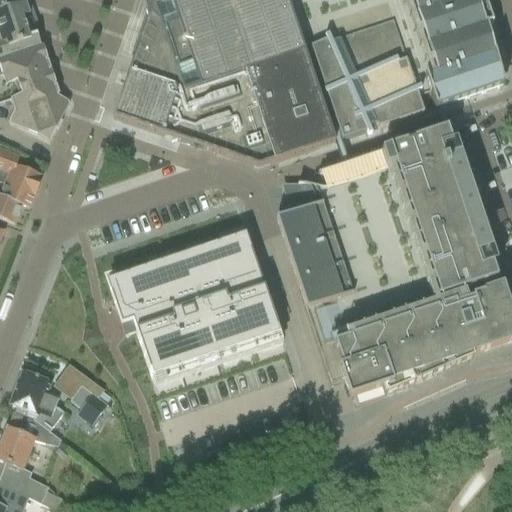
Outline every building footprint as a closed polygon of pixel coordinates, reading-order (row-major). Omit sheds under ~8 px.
[(0,0),(0,13),(25,5),(23,0),(0,0)] [(477,0),(102,0),(145,28),(113,122),(257,171),(339,417),(473,363),(471,358),(511,343),(511,330),(508,320),(446,132),(439,112),(502,89),(477,0)] [(25,5),(0,13),(0,61),(40,49),(32,25),(31,22),(33,21),(31,16),(29,17),(25,5)] [(57,99),(40,49),(0,61),(0,106),(10,102),(14,113),(9,124),(10,127),(49,146),(68,106),(68,104),(57,99)] [(22,208),(29,211),(42,179),(16,169),(19,160),(0,153),(0,152),(0,185),(4,188),(1,196),(1,199),(21,207),(22,208)] [(0,221),(14,227),(22,208),(21,207),(1,199),(1,196),(0,195),(0,221)] [(247,245),(108,292),(120,328),(131,324),(135,334),(135,335),(151,382),(251,348),(254,355),(253,356),(253,357),(282,347),(250,253),(248,247),(247,245)] [(277,353),(242,365),(246,377),(247,377),(256,404),(269,400),(266,393),(288,386),(277,353)] [(45,433),(49,435),(63,416),(56,409),(59,400),(47,395),(50,386),(21,375),(9,407),(15,410),(12,415),(33,423),(45,433)] [(82,422),(91,429),(106,410),(109,412),(110,411),(80,389),(69,405),(70,405),(71,405),(80,412),(82,422)] [(12,415),(0,446),(0,464),(5,466),(22,473),(34,443),(40,446),(57,450),(60,444),(54,440),(49,435),(45,433),(33,423),(12,415)] [(54,456),(63,463),(68,457),(60,449),(54,456)] [(5,466),(0,478),(0,487),(28,501),(40,507),(48,491),(20,478),(22,473),(5,466)] [(0,511),(23,511),(28,501),(0,487),(0,511)]
